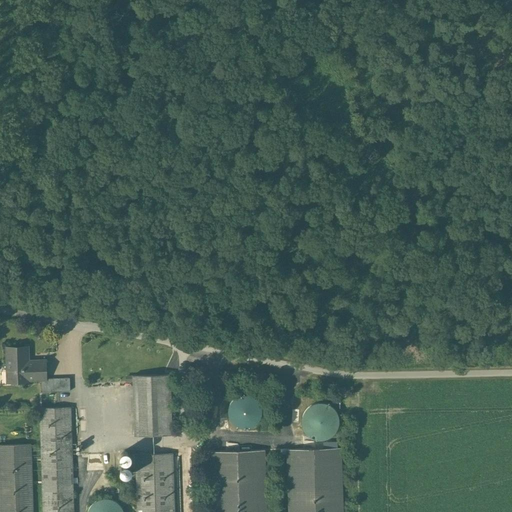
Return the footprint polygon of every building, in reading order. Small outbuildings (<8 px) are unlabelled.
[(28,346),(6,347),(7,382),(41,381),(41,378),(46,378),(45,360),(28,361),(28,346)] [(170,374),(132,376),(135,436),(172,434),(170,374)] [(46,378),(41,378),(41,381),(41,392),(70,391),(70,378),(46,378)] [(231,403),(229,406),(228,409),(228,413),(229,416),(230,419),(232,422),(235,425),(238,427),(241,428),(245,428),(248,428),(252,427),(255,425),(257,423),(260,420),(261,417),(262,413),(262,410),(261,406),(260,403),(258,400),(255,398),(252,396),(249,395),(245,395),(242,395),(239,396),(236,398),(233,400),(231,403)] [(307,409),(305,412),(303,415),(302,418),(302,422),(303,425),(304,429),(306,432),(308,434),(311,437),(314,438),(317,439),(321,439),(324,439),(328,438),(331,436),(334,434),(336,432),(338,428),(339,425),(339,422),(339,418),(338,415),(337,412),(335,409),(332,406),(329,404),(326,403),(322,402),(319,402),(315,403),(312,404),(309,406),(307,409)] [(74,511),(71,407),(40,408),(42,511),(74,511)] [(32,511),(31,444),(0,444),(0,511),(32,511)] [(341,511),(340,448),(288,450),(289,511),(341,511)] [(265,511),(264,450),(211,452),(213,511),(265,511)] [(120,456),(120,458),(121,459),(122,460),(123,461),(124,462),(126,463),(127,462),(129,462),(130,461),(131,460),(132,459),(132,457),(132,455),(132,454),(131,453),(130,452),(128,451),(127,451),(125,451),(124,451),(122,452),(121,453),(121,455),(120,456)] [(174,511),(173,453),(135,455),(137,511),(174,511)] [(124,465),(123,466),(122,467),(121,468),(121,470),(121,471),(121,473),(122,474),(123,475),(125,476),(126,476),(128,476),(129,476),(130,475),(131,474),(132,472),(133,471),(132,469),(132,468),(131,466),(130,465),(128,465),(127,464),(125,464),(124,465)] [(90,507),(88,510),(87,511),(123,511),(123,510),(121,507),(120,505),(117,503),(115,501),(112,500),(109,499),(106,498),(103,499),(100,499),(97,501),(94,502),(92,504),(90,507)]
